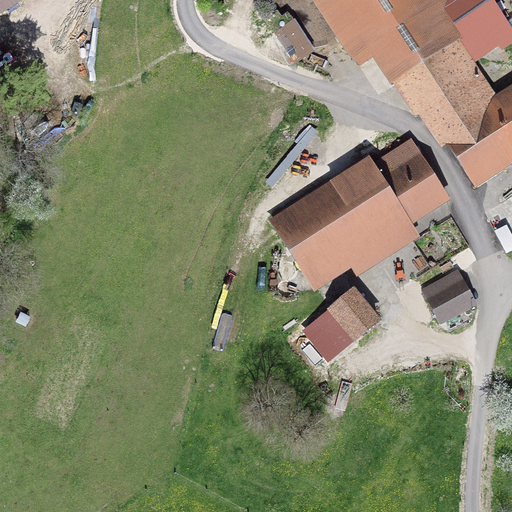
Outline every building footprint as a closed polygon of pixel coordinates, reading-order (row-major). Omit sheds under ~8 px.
[(0,0),(0,16),(25,0),(0,0)] [(390,87),(393,85),(461,42),(474,63),(499,47),(501,51),(511,43),(511,30),(492,0),(311,0),(357,70),(373,60),(390,87)] [(511,85),(496,96),(474,63),(461,42),(393,85),(415,119),(419,117),(441,151),(447,147),(474,191),(511,166),(511,85)] [(451,202),(411,139),(372,164),(368,158),(268,221),(314,293),(351,270),(357,278),(420,238),(413,226),(451,202)] [(440,326),(477,306),(457,270),(420,290),(440,326)] [(327,364),(381,322),(354,288),(327,310),(327,311),(301,332),(327,364)]
